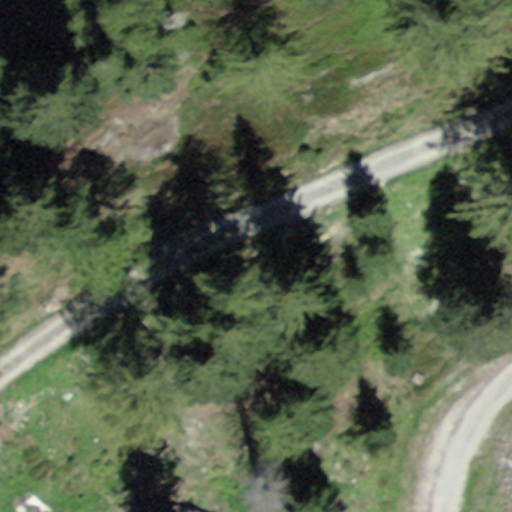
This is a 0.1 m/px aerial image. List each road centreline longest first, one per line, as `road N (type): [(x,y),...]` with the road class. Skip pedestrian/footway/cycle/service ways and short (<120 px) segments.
road 1 (track): [(511,107),(317,191),(0,373)]
road 2 (track): [(437,511),(446,460),(463,425),(511,386)]
